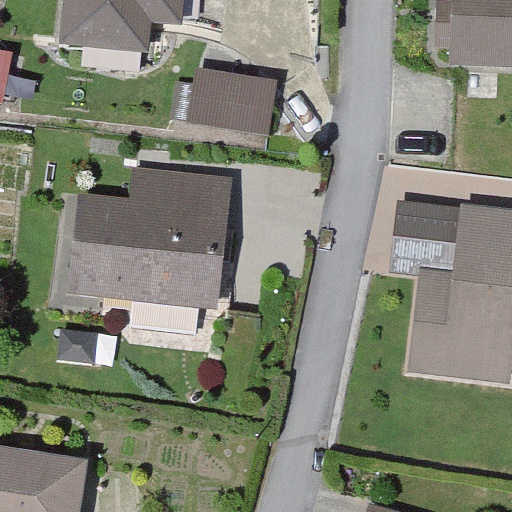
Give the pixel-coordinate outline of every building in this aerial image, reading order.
[(180,0),(63,0),(59,40),(143,48),(147,16),(179,19),(180,0)] [(511,0),(459,0),(459,2),(438,0),(435,52),(452,53),(454,62),(511,64),(511,0)] [(11,54),(0,52),(0,100),(2,101),(11,54)] [(277,83),(198,72),(191,122),(270,133),(277,83)] [(72,291),(212,307),(226,183),(137,173),(134,204),(83,198),(72,291)] [(454,277),(461,209),(397,201),(389,269),(422,274),(454,277)] [(511,213),(461,209),(454,277),(422,274),(413,366),(507,376),(511,334),(511,213)] [(258,315),(231,311),(225,352),(252,356),(258,315)] [(0,450),(0,511),(78,511),(86,463),(0,450)]
